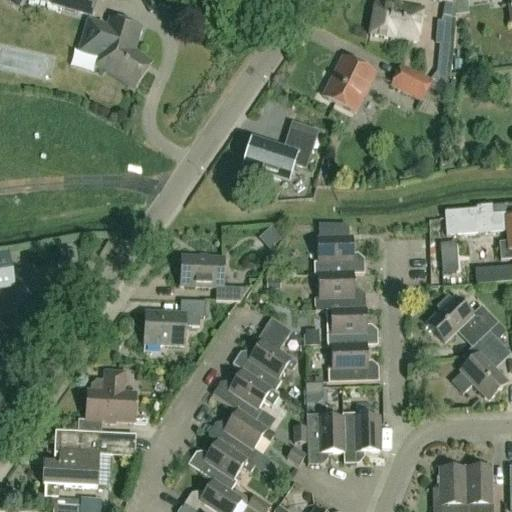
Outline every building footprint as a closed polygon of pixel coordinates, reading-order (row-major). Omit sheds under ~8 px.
[(0,0),(0,3),(15,9),(18,0),(0,0)] [(96,0),(52,0),(51,6),(91,18),(96,0)] [(430,0),(430,3),(431,4),(431,5),(433,5),(444,6),(443,20),(453,21),(454,13),(467,11),(465,0),(430,0)] [(418,43),(423,11),(376,3),(370,38),(393,42),(394,39),(418,43)] [(140,31),(110,22),(108,30),(89,24),(83,44),(102,50),(101,56),(105,57),(109,69),(107,73),(134,91),(151,66),(133,54),(140,31)] [(343,60),(323,99),(354,115),(374,76),(343,60)] [(432,84),(401,68),(398,72),(391,85),(392,85),(390,90),(421,106),(424,101),(431,89),(430,88),(432,84)] [(306,173),(318,134),(291,126),(283,150),(251,139),(250,144),(247,146),(244,154),(245,158),(242,167),(290,182),(294,169),(306,173)] [(511,206),(493,208),(477,209),(477,212),(444,214),(446,239),(479,236),(507,234),(508,245),(499,245),(500,263),(511,262),(511,206)] [(352,241),(339,241),(339,229),(313,226),(313,241),(317,241),(318,265),(314,265),(314,279),(318,279),(318,278),(353,277),(353,278),(364,278),(364,264),(352,264),(352,241)] [(180,290),(215,291),(215,305),(239,306),(248,292),(222,291),(224,262),(182,260),(180,290)] [(0,290),(11,289),(7,264),(0,265),(0,290)] [(511,285),(511,269),(474,272),(475,287),(511,285)] [(353,301),(353,278),(353,277),(318,278),(318,279),(318,302),(315,302),(315,315),(330,315),(330,314),(365,313),(365,301),(353,301)] [(498,327),(481,310),(474,317),(466,308),(463,310),(454,301),(451,304),(447,299),(436,310),(440,315),(427,327),(444,346),(459,333),(474,349),(498,327)] [(204,321),(205,305),(180,304),(179,319),(145,317),(143,347),(184,349),(185,330),(199,330),(200,321),(204,321)] [(366,336),(365,313),(330,314),(330,315),(331,338),(327,338),(327,351),(331,351),(331,350),(366,349),(366,350),(377,350),(377,336),(366,336)] [(258,341),(262,344),(249,363),(239,357),(232,368),(241,374),(241,373),(271,393),(271,394),(274,396),(281,384),(278,382),(284,373),(290,377),(297,367),(278,355),(290,336),(271,323),(258,341)] [(510,358),(497,345),(506,336),(498,327),(474,349),(462,360),(468,367),(460,375),(450,385),(461,396),(470,387),(486,404),(506,386),(494,373),(510,358)] [(366,372),(366,350),(366,349),(331,350),(331,351),(331,374),(328,374),(328,387),(378,386),(377,372),(366,372)] [(279,399),(274,396),(271,394),(271,393),(241,373),(241,374),(229,393),(219,387),(212,398),(236,414),(237,413),(255,425),(255,424),(262,415),(258,412),(264,404),(272,410),(279,399)] [(133,426),(135,397),(123,396),(124,376),(104,375),(104,383),(96,383),(91,388),(90,394),(88,394),(86,423),(78,423),(77,435),(101,437),(102,424),(133,426)] [(274,438),(267,433),(267,432),(255,424),(255,425),(237,413),(236,414),(224,433),(214,427),(207,438),(216,444),(217,443),(246,463),(246,464),(249,466),(257,454),(254,453),(261,441),(269,446),(274,438)] [(341,417),(341,421),(342,421),(343,456),(343,467),(356,466),(356,456),(379,455),(379,420),(355,420),(355,417),(341,417)] [(342,421),(341,421),(319,422),(319,418),(306,418),(306,430),(307,447),(307,468),(321,468),(320,457),(343,456),(342,421)] [(98,458),(107,459),(108,441),(108,437),(56,434),(55,457),(59,457),(59,468),(44,467),(42,489),(96,492),(98,458)] [(254,469),(249,466),(246,464),(246,463),(217,443),(216,444),(204,463),(194,457),(187,468),(212,485),(212,484),(229,496),(230,495),(236,485),(233,483),(240,472),(249,478),(254,469)] [(286,462),(298,470),(306,459),(293,451),(286,462)] [(465,511),(465,473),(438,473),(438,491),(432,491),(432,511),(465,511)] [(491,511),(491,473),(465,473),(465,511),(491,511)] [(236,511),(241,504),(252,511),(255,511),(232,496),(230,495),(229,496),(212,484),(212,485),(200,504),(190,498),(183,508),(188,511),(236,511)]
